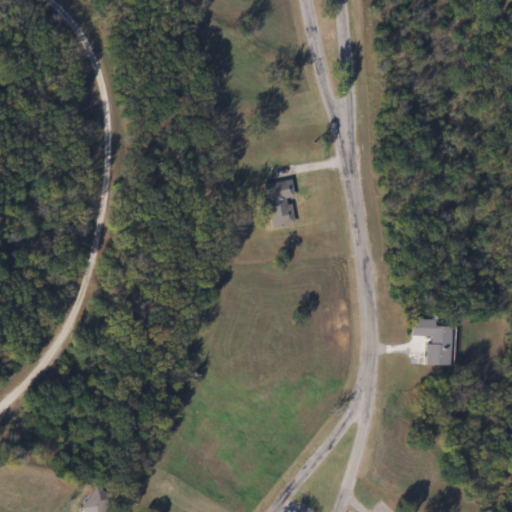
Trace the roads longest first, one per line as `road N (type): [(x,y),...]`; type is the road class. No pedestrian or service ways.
road 1 (residential): [(0,403),(68,338),(97,227),(102,124),(91,57),(56,0)]
road 2 (tertiary): [(362,403),(370,346),(346,141)]
road 3 (tertiary): [(304,0),(346,141)]
road 4 (tertiary): [(362,403),(270,511)]
road 5 (tertiary): [(346,141),(338,0)]
